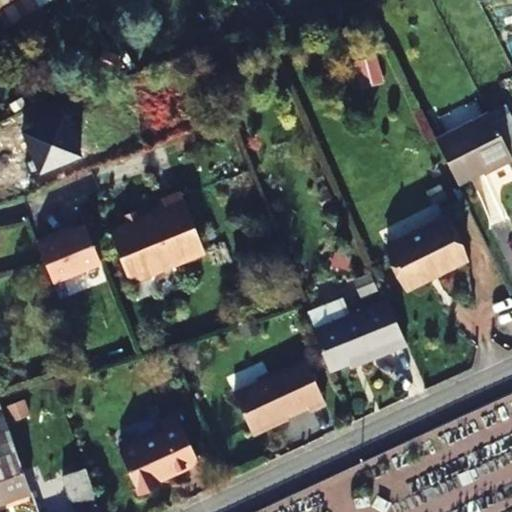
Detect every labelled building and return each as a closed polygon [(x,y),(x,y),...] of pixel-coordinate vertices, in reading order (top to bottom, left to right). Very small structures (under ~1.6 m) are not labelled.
[(0,0),(0,20),(3,26),(37,6),(32,0),(0,0)] [(257,21),(246,27),(252,37),(263,30),(257,21)] [(377,55),(353,60),(360,88),(383,82),(377,55)] [(486,112),(505,151),(511,147),(511,121),(503,104),(486,112)] [(458,125),(481,170),(508,157),(505,151),(486,112),(458,125)] [(430,139),(453,183),(481,170),(458,125),(430,139)] [(243,228),(255,223),(232,165),(211,173),(244,258),(249,256),(248,252),(252,251),(243,228)] [(204,255),(182,194),(162,201),(166,211),(110,232),(129,283),(204,255)] [(463,261),(441,218),(385,248),(406,291),(463,261)] [(54,283),(100,264),(86,227),(53,240),(52,237),(37,243),(54,283)] [(406,345),(387,302),(313,334),(329,374),(389,349),(391,352),(406,345)] [(325,406),(306,363),(233,396),(251,436),(307,410),(309,413),(325,406)] [(13,420),(29,414),(24,400),(8,406),(13,420)] [(0,504),(28,494),(21,472),(0,410),(0,504)] [(197,465),(176,416),(159,424),(163,434),(118,454),(138,498),(159,489),(156,484),(197,465)] [(52,511),(37,468),(21,472),(28,494),(34,511),(52,511)] [(97,511),(84,471),(63,479),(65,485),(71,484),(80,511),(97,511)]
